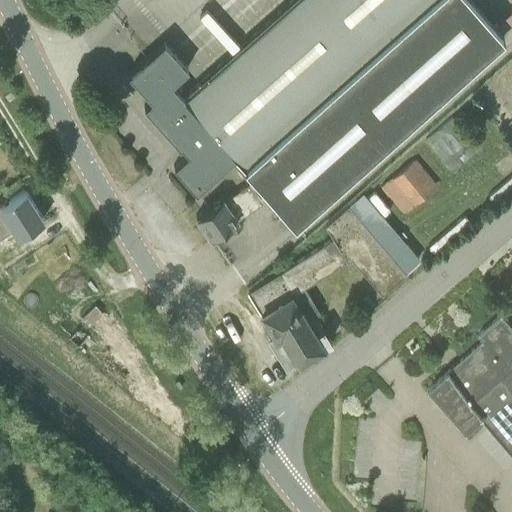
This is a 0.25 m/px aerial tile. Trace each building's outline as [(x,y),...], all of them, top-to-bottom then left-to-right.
[(163,42),(159,46),(147,57),(128,74),(148,95),(151,100),(144,106),(180,146),(177,149),(184,156),(174,165),(196,190),(235,156),(244,167),(363,60),(413,118),(504,38),(470,0),(296,0),(184,99),(171,84),(187,69),(163,42)] [(214,0),(205,0),(241,36),(246,31),(214,0)] [(363,60),(244,167),(294,223),(413,118),(363,60)] [(426,140),(452,171),(478,149),(452,118),(426,140)] [(415,161),(382,188),(403,214),(437,186),(415,161)] [(237,218),(261,202),(249,184),(225,201),(223,197),(196,216),(211,237),(227,225),(232,233),(243,226),(237,218)] [(18,236),(44,220),(25,190),(0,206),(0,207),(4,214),(0,216),(0,234),(12,227),(18,236)] [(369,197),(383,213),(389,207),(374,191),(369,197)] [(362,193),(324,224),(332,237),(246,292),(273,337),(317,309),(304,288),(351,257),(382,292),(406,272),(420,260),(362,193)] [(95,306),(82,319),(90,327),(103,314),(95,306)] [(317,309),(273,337),(267,340),(286,369),(331,341),(315,316),(319,313),(317,309)] [(511,324),(502,313),(479,334),(484,340),(430,387),(468,431),(484,417),(511,449),(511,324)]
